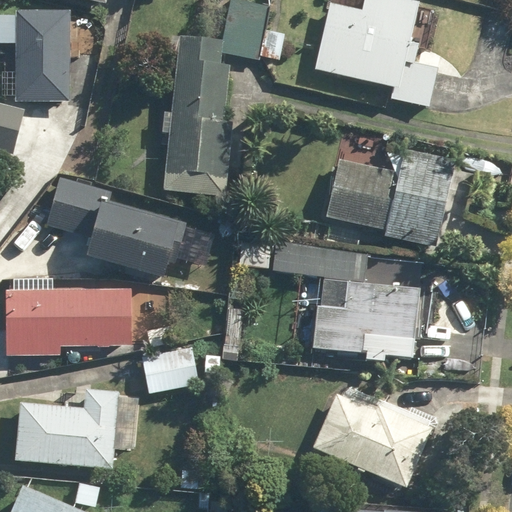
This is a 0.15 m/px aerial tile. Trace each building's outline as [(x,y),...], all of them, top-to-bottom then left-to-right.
[(56,0),(98,11),(100,0),(56,0)] [(324,10),(310,73),(394,92),(391,103),(429,111),(439,69),(412,63),(415,47),(405,45),(414,5),(389,0),(364,0),(361,18),(324,10)] [(262,6),(222,4),(219,60),(259,62),(262,6)] [(64,19),(0,17),(0,40),(11,41),(10,78),(0,77),(0,103),(62,105),(64,19)] [(214,45),(165,43),(158,195),(222,198),(225,129),(219,129),(221,68),(213,68),(214,45)] [(94,53),(76,50),(70,85),(88,88),(94,53)] [(20,114),(0,110),(0,156),(10,159),(20,114)] [(336,161),(322,218),(377,233),(375,240),(428,254),(449,171),(397,158),(393,176),(336,161)] [(84,236),(76,262),(154,285),(171,227),(101,206),(105,193),(57,179),(44,224),(84,236)] [(237,246),(236,272),(265,273),(265,247),(237,246)] [(314,283),(309,357),(358,360),(358,369),(378,370),(378,363),(405,365),(410,293),(416,293),(418,264),(377,262),(375,289),(355,288),(357,257),(329,256),(327,284),(314,283)] [(126,294),(3,294),(3,360),(54,360),(54,351),(126,351),(126,294)] [(183,354),(140,360),(144,394),(187,388),(183,354)] [(342,386),(310,451),(398,494),(430,429),(342,386)] [(76,413),(17,407),(11,467),(107,476),(109,456),(129,458),(135,403),(78,397),(76,413)] [(248,454),(249,435),(238,435),(237,453),(229,453),(228,474),(254,476),(256,455),(248,454)] [(91,511),(97,491),(74,485),(68,507),(87,511),(91,511)] [(54,511),(15,496),(8,511),(54,511)]
